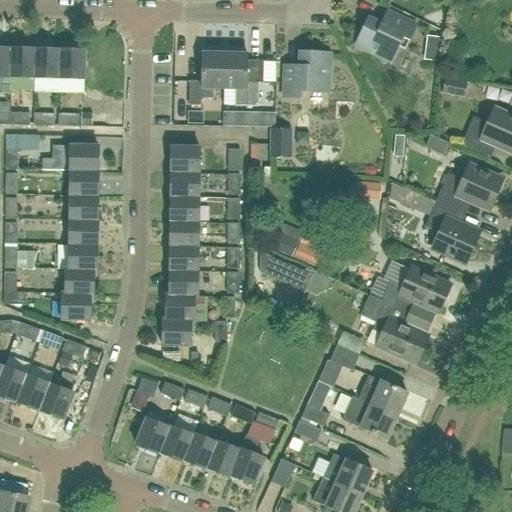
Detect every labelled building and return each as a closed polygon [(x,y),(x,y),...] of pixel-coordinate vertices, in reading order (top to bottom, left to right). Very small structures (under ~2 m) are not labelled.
[(416,27),(387,13),(380,26),(368,20),(352,52),(353,52),(355,48),(389,64),(386,68),(388,69),(398,48),(404,51),(416,27)] [(430,36),(427,55),(443,57),(446,39),(430,36)] [(9,51),(0,50),(0,86),(8,87),(8,79),(9,51)] [(34,51),(9,51),(8,79),(33,80),(34,51)] [(33,80),(58,80),(59,52),(34,51),(33,80)] [(84,53),(59,52),(58,80),(83,81),(84,53)] [(334,55),(299,54),(299,68),(284,67),(283,99),(298,100),(299,93),(332,94),(333,93),(328,93),(329,56),(334,57),(334,55)] [(223,91),(224,55),(201,55),(201,83),(189,83),(188,107),(200,107),(201,100),(212,100),(212,90),(223,91)] [(247,56),(224,55),(223,91),(234,91),(234,108),(258,108),(258,84),(246,84),(247,56)] [(448,89),(447,105),(468,106),(469,90),(448,89)] [(511,145),(511,118),(493,110),(486,125),(473,119),(459,149),(488,162),(495,147),(509,153),(511,145)] [(257,112),(257,127),(273,127),(274,112),(257,112)] [(7,114),(7,126),(29,126),(29,115),(7,114)] [(54,115),(33,114),(33,126),(53,126),(54,115)] [(79,115),(57,115),(57,126),(79,127),(79,115)] [(291,131),(269,131),(269,158),(291,158),(291,131)] [(395,136),(392,157),(402,158),(404,137),(395,136)] [(41,172),(69,172),(97,173),(98,148),(69,148),(53,147),(53,162),(41,162),(41,172)] [(343,161),(343,148),(321,147),(321,160),(343,161)] [(170,149),(170,174),(199,174),(199,149),(170,149)] [(17,151),(5,151),(5,171),(17,172),(17,151)] [(242,152),(230,152),(230,172),(241,172),(242,152)] [(436,202),(465,215),(469,205),(484,212),(498,180),(467,167),(461,181),(448,176),(436,202)] [(69,197),(97,198),(97,173),(69,172),(69,197)] [(170,174),(169,198),(198,199),(199,174),(170,174)] [(17,175),(5,175),(5,195),(17,195),(17,175)] [(241,177),(230,176),(229,197),(241,197),(241,177)] [(97,223),(97,198),(69,197),(68,222),(97,223)] [(198,223),(198,199),(169,198),(169,223),(198,223)] [(17,199),(5,199),(4,220),(17,220),(17,199)] [(241,201),(229,201),(229,221),(240,222),(241,201)] [(465,215),(436,202),(424,230),(437,236),(431,251),(461,264),(474,233),(460,227),(465,215)] [(96,247),(97,223),(68,222),(68,247),(96,247)] [(168,248),(198,248),(198,223),(169,223),(168,248)] [(16,224),(4,224),(4,245),(16,245),(16,224)] [(240,226),(229,225),(229,246),(240,246),(240,226)] [(68,272),(96,272),(96,247),(68,247),(59,247),(58,270),(68,270),(68,272)] [(168,272),(197,273),(198,248),(168,248),(168,272)] [(16,249),(4,249),(4,269),(16,269),(16,249)] [(240,249),(229,249),(228,270),(240,271),(240,249)] [(37,258),(24,258),(24,268),(36,268),(37,258)] [(369,297),(369,298),(406,314),(411,302),(437,313),(449,286),(409,268),(400,288),(389,283),(381,302),(369,297)] [(96,273),(96,272),(68,272),(65,272),(64,296),(93,296),(93,273),(96,273)] [(168,272),(168,297),(194,297),(197,297),(197,273),(168,272)] [(4,273),(4,293),(16,293),(16,274),(4,273)] [(240,275),(228,275),(228,295),(239,296),(240,275)] [(16,293),(4,293),(4,305),(23,305),(23,293),(16,293)] [(93,296),(64,296),(61,296),(61,322),(89,322),(90,297),(93,298),(93,296)] [(165,297),(165,321),(190,322),(193,322),(194,297),(168,297),(165,297)] [(406,314),(369,298),(361,315),(384,325),(374,347),(415,364),(427,336),(401,325),(406,314)] [(236,300),(224,300),(223,320),(235,320),(236,300)] [(190,322),(165,321),(161,321),(161,347),(190,347),(190,322)] [(0,334),(12,333),(11,322),(0,322),(0,334)] [(39,332),(20,324),(16,335),(35,342),(39,332)] [(228,324),(216,324),(215,345),(228,345),(228,324)] [(62,339),(42,332),(38,343),(58,350),(62,339)] [(85,349),(66,341),(62,352),(81,359),(85,349)] [(359,358),(337,348),(331,362),(352,372),(359,358)] [(25,377),(2,368),(0,372),(0,398),(15,404),(25,377)] [(39,412),(49,386),(25,377),(15,404),(39,412)] [(358,401),(396,418),(407,394),(369,377),(358,401)] [(157,385),(141,379),(130,410),(141,414),(147,398),(151,400),(157,385)] [(183,391),(164,384),(160,396),(179,402),(183,391)] [(72,394),(49,386),(39,412),(62,421),(72,394)] [(206,400),(187,392),(183,403),(202,410),(206,400)] [(396,418),(358,401),(353,398),(342,421),(386,441),(396,418)] [(230,406),(211,399),(207,411),(225,418),(230,406)] [(254,414),(235,407),(230,418),(249,426),(254,414)] [(158,454),(159,455),(169,430),(156,425),(159,419),(148,414),(145,421),(144,420),(133,447),(157,457),(158,454)] [(277,421),(258,414),(254,426),(273,433),(277,421)] [(321,432),(299,422),(294,433),(316,443),(321,432)] [(169,430),(159,455),(181,464),(182,462),(193,436),(192,436),(191,437),(170,428),(169,430)] [(193,436),(182,462),(205,472),(206,470),(217,443),(216,443),(215,445),(204,440),(207,434),(196,429),(193,436)] [(239,453),(217,443),(206,470),(228,479),(229,477),(239,453)] [(239,453),(229,477),(252,486),(263,460),(240,451),(239,453)] [(323,479),(361,495),(371,472),(333,456),(329,465),(323,479)] [(295,467),(282,461),(271,483),(285,490),(295,467)] [(353,511),(361,495),(323,479),(312,502),(334,511),(353,511)] [(1,482),(0,487),(0,494),(25,499),(28,487),(1,482)] [(0,511),(25,511),(28,500),(25,499),(0,494),(0,511)]
